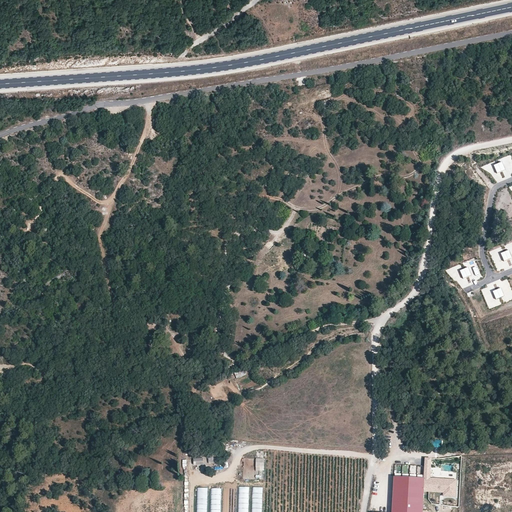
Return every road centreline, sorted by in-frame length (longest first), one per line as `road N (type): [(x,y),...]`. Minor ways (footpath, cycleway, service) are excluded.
road 1 (unclassified): [(0,135),(98,104),(511,34)]
road 2 (primary): [(0,84),(226,65),(511,7)]
road 3 (track): [(0,367),(30,363),(48,377),(170,353),(203,380),(324,326),(381,318)]
road 4 (track): [(381,318),(412,299),(421,279),(442,167),(464,150),(511,141)]
road 5 (track): [(364,511),(381,318)]
